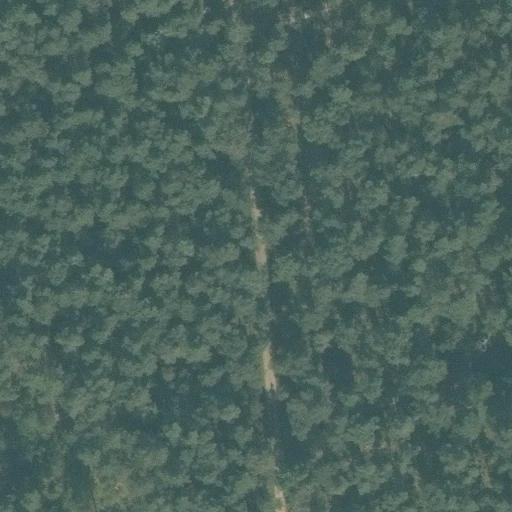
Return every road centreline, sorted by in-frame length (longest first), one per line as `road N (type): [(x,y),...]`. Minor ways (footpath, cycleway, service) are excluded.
road 1 (track): [(279,511),(233,0)]
road 2 (track): [(273,424),(511,384)]
road 3 (track): [(237,31),(375,0)]
